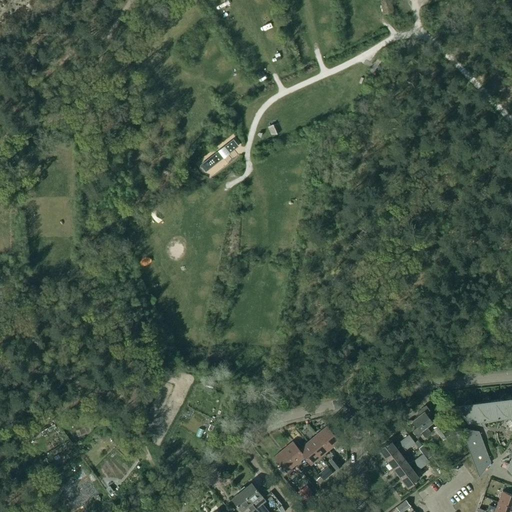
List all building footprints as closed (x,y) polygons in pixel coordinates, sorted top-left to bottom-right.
[(393,13),(391,0),(380,0),(383,15),(393,13)] [(278,124),(268,128),(271,135),(281,131),(278,124)] [(231,141),(200,165),(206,172),(237,147),(231,141)] [(481,403),(472,404),(472,403),(469,399),(463,405),(463,406),(456,407),(469,422),(511,415),(511,418),(510,419),(511,421),(511,455),(507,469),(511,474),(511,397),(509,398),(509,397),(506,393),(499,399),(491,401),(491,400),(487,396),(481,402),(481,403)] [(422,434),(425,437),(430,433),(425,426),(431,422),(427,417),(431,413),(425,406),(417,412),(419,415),(411,420),(417,427),(412,431),(417,437),(422,434)] [(442,439),(448,435),(439,424),(433,428),(442,439)] [(316,435),(329,450),(333,446),(335,448),(341,443),(326,426),(316,435)] [(479,431),(460,429),(478,477),(490,462),(479,431)] [(324,453),(329,450),(316,435),(307,442),(321,459),(326,455),(324,453)] [(385,459),(411,439),(408,435),(394,446),(390,440),(378,449),(385,459)] [(392,468),(404,459),(400,454),(414,443),(411,439),(385,459),(392,468)] [(298,450),(298,449),(292,442),(283,449),(295,464),(295,465),(297,467),(302,463),(300,461),(304,457),(298,450)] [(317,463),(321,459),(307,442),(298,449),(298,450),(304,457),(310,465),(315,461),(317,463)] [(404,459),(392,468),(400,478),(411,469),(416,465),(426,458),(427,459),(431,457),(422,445),(418,449),(422,454),(413,461),(413,460),(408,464),(404,459)] [(291,468),(295,465),(295,464),(283,449),(274,457),(288,474),(293,470),(291,468)] [(342,466),(334,456),(328,461),(336,471),(342,466)] [(416,465),(419,469),(429,462),(427,459),(426,458),(416,465)] [(324,481),(333,473),(328,468),(320,475),(324,481)] [(407,488),(419,479),(411,469),(400,478),(407,488)] [(502,484),(489,479),(487,486),(500,491),(502,484)] [(258,511),(268,511),(262,504),(266,501),(251,483),(241,491),(256,509),(258,511)] [(313,494),(307,487),(299,494),(305,501),(313,494)] [(248,511),(251,510),(252,511),(255,509),(256,509),(241,491),(231,499),(242,511),(248,511)] [(498,502),(511,507),(511,495),(502,491),(498,502)] [(396,508),(399,511),(402,511),(410,506),(406,500),(396,508)] [(511,511),(511,510),(511,507),(498,502),(496,508),(489,506),(487,511),(489,511),(511,511)]
